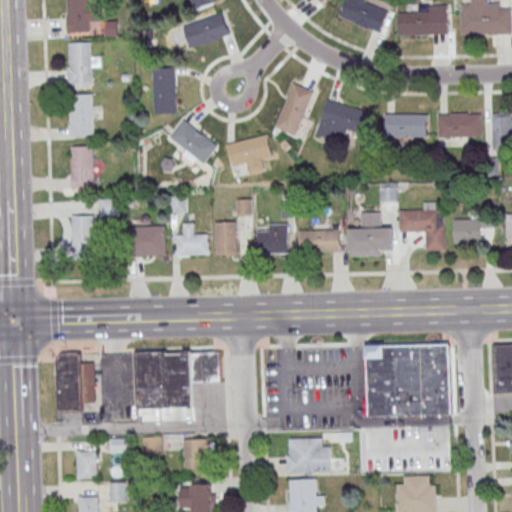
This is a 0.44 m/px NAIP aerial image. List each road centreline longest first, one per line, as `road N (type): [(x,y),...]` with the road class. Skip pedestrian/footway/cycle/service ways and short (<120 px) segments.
road 1 (secondary): [(511,307),(206,316)]
road 2 (residential): [(511,73),(366,71),(314,49),(262,0)]
road 3 (residential): [(476,511),(469,308)]
road 4 (residential): [(248,511),(241,315)]
road 5 (secondary): [(6,136),(0,0)]
road 6 (secondary): [(140,318),(12,322)]
road 7 (secondary): [(12,322),(8,196)]
road 8 (secondary): [(17,443),(12,322)]
